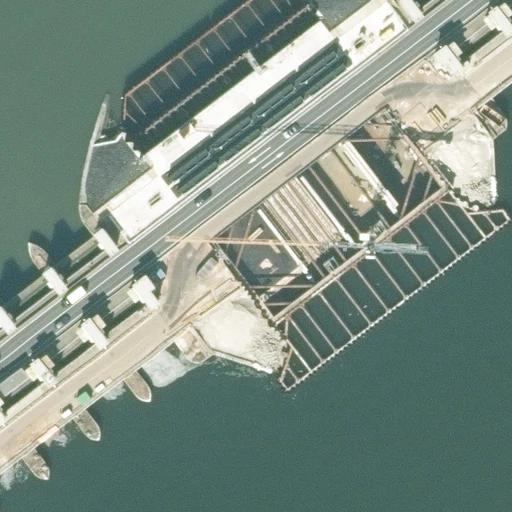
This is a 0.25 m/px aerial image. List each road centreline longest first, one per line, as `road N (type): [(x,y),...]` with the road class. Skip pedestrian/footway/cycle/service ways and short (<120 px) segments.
road 1 (motorway): [(0,450),(511,60)]
road 2 (motorway): [(475,0),(0,362)]
